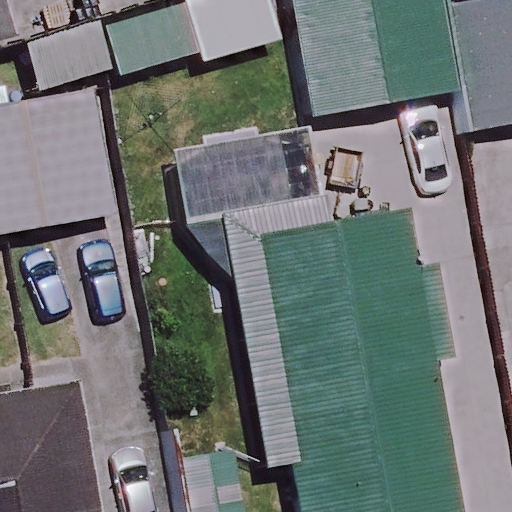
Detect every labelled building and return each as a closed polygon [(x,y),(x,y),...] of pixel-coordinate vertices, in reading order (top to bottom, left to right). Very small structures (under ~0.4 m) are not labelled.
[(171,0),(166,0),(91,21),(108,82),(188,59),(171,0)] [(511,3),(432,20),(427,0),(274,0),(301,127),(451,96),(461,142),(511,131),(511,3)] [(0,237),(105,217),(82,99),(0,114),(0,237)] [(311,233),(296,143),(166,165),(177,230),(209,224),(250,470),(277,466),(284,511),(440,511),(392,219),(311,233)] [(105,488),(78,490),(71,412),(0,417),(0,511),(159,511),(154,439),(101,443),(105,488)] [(222,511),(217,471),(162,479),(166,511),(222,511)]
